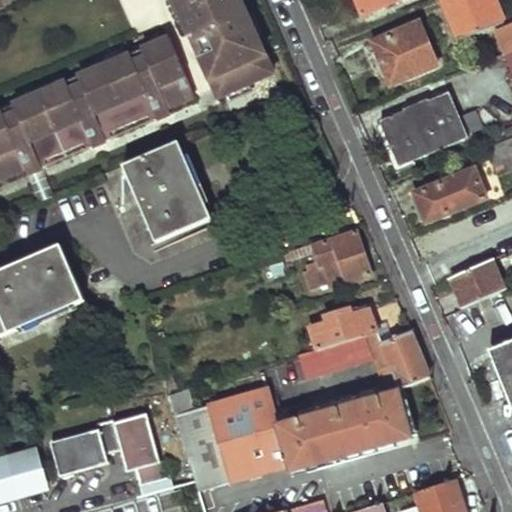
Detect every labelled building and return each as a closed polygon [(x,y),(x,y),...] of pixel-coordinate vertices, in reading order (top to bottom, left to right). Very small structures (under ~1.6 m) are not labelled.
[(175,0),(176,1),(185,4),(190,13),(183,16),(192,37),(191,37),(202,60),(203,60),(220,99),(275,75),(256,33),(247,30),(243,22),(250,18),(241,0),(175,0)] [(356,0),(362,15),(396,0),(356,0)] [(498,0),(445,0),(461,38),(506,19),(498,0)] [(185,4),(176,1),(183,16),(190,13),(185,4)] [(256,33),(250,18),(243,22),(247,30),(256,33)] [(422,24),(376,43),(394,85),(441,66),(422,24)] [(511,29),(497,36),(505,55),(508,55),(511,53),(511,29)] [(0,182),(27,171),(29,176),(43,170),(47,166),(48,163),(47,162),(86,145),(89,149),(94,149),(110,141),(112,136),(112,134),(150,118),(152,120),(157,121),(172,114),(170,109),(196,97),(171,38),(151,47),(147,56),(148,58),(136,63),(133,55),(122,59),(117,69),(118,71),(110,74),(107,66),(86,75),(83,84),(84,86),(72,91),(68,83),(57,87),(54,96),(55,99),(46,102),(43,94),(22,103),(18,112),(19,113),(6,119),(3,110),(0,111),(0,182)] [(151,47),(133,55),(136,63),(148,58),(147,56),(151,47)] [(122,59),(107,66),(110,74),(118,71),(117,69),(122,59)] [(86,75),(68,83),(72,91),(84,86),(83,84),(86,75)] [(57,87),(43,94),(46,102),(55,99),(54,96),(57,87)] [(453,93),(382,122),(398,159),(407,156),(411,165),(472,140),(453,93)] [(22,103),(3,110),(6,119),(19,113),(18,112),(22,103)] [(511,139),(503,143),(511,161),(511,139)] [(123,168),(158,243),(216,221),(181,143),(123,168)] [(511,161),(503,143),(488,149),(498,173),(511,166),(511,161)] [(398,159),(402,169),(411,165),(407,156),(398,159)] [(43,170),(29,176),(40,199),(53,193),(43,170)] [(475,170),(416,195),(428,224),(488,199),(475,170)] [(306,270),(311,290),(330,285),(331,287),(349,281),(349,283),(373,277),(361,231),(319,244),(324,265),(306,270)] [(0,273),(0,337),(88,301),(64,246),(0,273)] [(453,278),(465,305),(507,287),(495,260),(453,278)] [(430,377),(413,336),(385,345),(368,304),(328,317),(329,322),(313,328),(320,350),(351,342),(354,350),(370,346),(376,358),(380,367),(391,364),(402,387),(430,377)] [(511,341),(488,351),(511,409),(511,341)] [(351,342),(320,350),(300,356),(307,373),(357,358),(354,350),(351,342)] [(158,346),(162,363),(172,360),(167,343),(158,346)] [(354,350),(357,358),(359,364),(376,358),(370,346),(354,350)] [(189,392),(172,396),(198,477),(201,491),(290,467),(291,473),(330,461),(330,459),(359,450),(361,454),(413,438),(402,387),(391,364),(380,367),(387,391),(365,397),(363,394),(348,398),(351,411),(331,418),(327,405),(314,408),(314,413),(282,423),(273,390),(195,410),(189,392)] [(130,421),(150,415),(149,411),(129,416),(130,421)] [(73,440),(53,445),(61,474),(104,462),(101,454),(107,452),(122,448),(126,463),(135,460),(137,467),(141,483),(171,475),(167,458),(163,459),(150,415),(130,421),(129,416),(114,421),(113,417),(97,422),(99,427),(72,435),(73,440)] [(52,441),(53,445),(73,440),(72,435),(52,441)] [(7,456),(0,458),(0,502),(20,497),(19,494),(44,486),(34,452),(8,459),(7,456)] [(110,461),(107,452),(101,454),(104,462),(110,461)] [(128,469),(137,467),(135,460),(126,463),(128,469)] [(465,511),(456,481),(416,494),(422,511),(465,511)] [(329,511),(326,500),(287,511),(329,511)]
